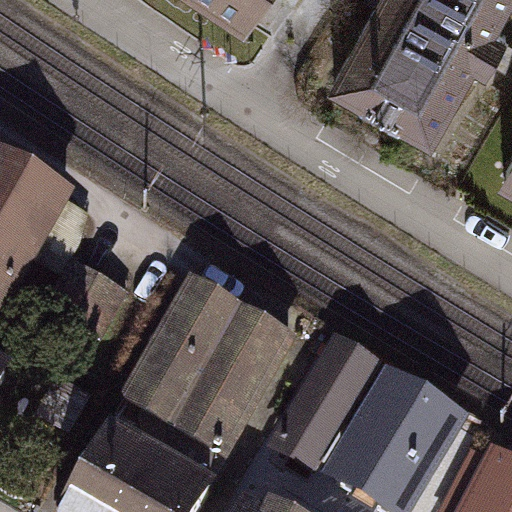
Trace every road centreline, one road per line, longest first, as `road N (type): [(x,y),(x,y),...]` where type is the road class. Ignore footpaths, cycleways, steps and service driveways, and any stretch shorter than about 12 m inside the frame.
road 1 (residential): [(511,269),(250,105)]
road 2 (residential): [(250,105),(97,0)]
road 3 (residential): [(250,105),(317,0)]
